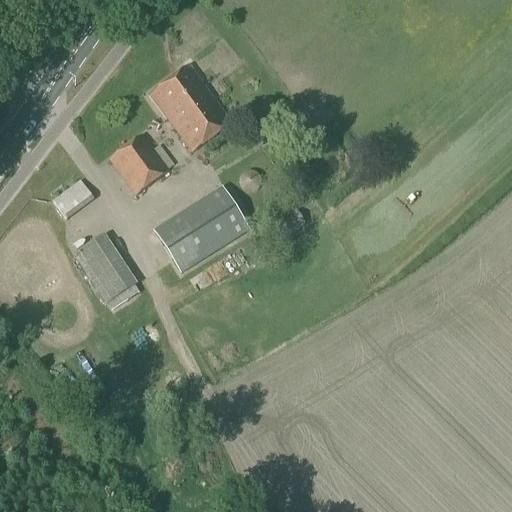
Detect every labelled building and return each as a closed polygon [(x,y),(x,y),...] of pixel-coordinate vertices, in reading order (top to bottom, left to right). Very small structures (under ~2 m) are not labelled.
[(176,131),(212,103),(187,70),(151,97),(176,131)] [(192,154),(229,126),(212,103),(176,131),(192,154)] [(153,154),(140,137),(108,163),(134,199),(168,174),(167,172),(174,168),(159,148),(153,154)] [(80,184),(52,205),(66,224),(94,203),(80,184)] [(182,281),(251,237),(221,191),(153,234),(182,281)] [(281,242),(298,233),(306,228),(295,211),(272,226),(281,242)] [(105,309),(137,287),(104,237),(72,258),(105,309)] [(218,310),(242,297),(234,284),(211,297),(218,310)]
